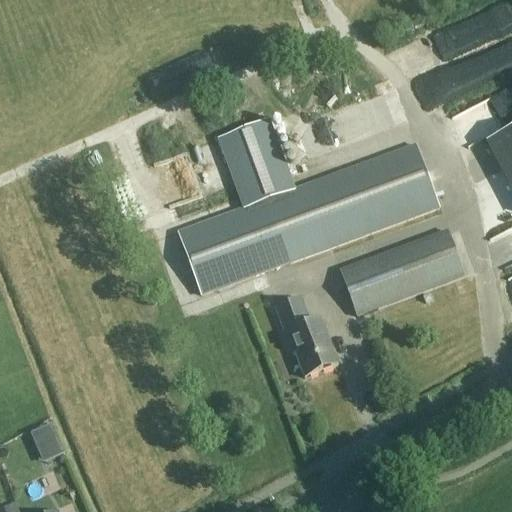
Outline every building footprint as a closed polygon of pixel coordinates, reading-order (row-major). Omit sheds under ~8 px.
[(464,25),(416,48),(427,69),(475,46),(464,25)] [(439,102),(511,78),(511,70),(508,59),(511,58),(511,47),(430,73),(439,102)] [(415,106),(421,104),(412,70),(375,80),(380,97),(331,110),(340,142),(419,120),(415,106)] [(240,129),(230,107),(225,110),(220,98),(173,119),(187,152),(240,129)] [(245,211),(179,236),(201,297),(438,209),(415,148),(297,192),(271,124),(220,143),(245,211)] [(511,132),(488,145),(511,190),(511,132)] [(175,208),(196,199),(192,190),(171,199),(175,208)] [(341,273),(357,318),(464,278),(447,234),(341,273)] [(304,380),(338,367),(321,322),(310,326),(300,301),(276,311),(292,353),(294,352),(304,380)] [(35,448),(57,439),(52,427),(30,436),(35,448)] [(17,468),(14,446),(2,448),(4,470),(17,468)]
